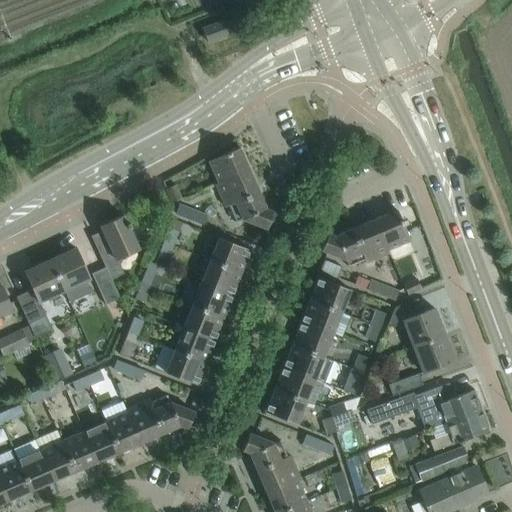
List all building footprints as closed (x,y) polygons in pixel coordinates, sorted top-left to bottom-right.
[(211,25),(216,39),(227,35),(222,21),(211,25)] [(208,161),(217,183),(248,170),(238,148),(208,161)] [(265,209),(248,170),(217,183),(214,184),(224,207),(228,206),(235,222),(242,219),(266,229),(273,212),(265,209)] [(180,199),(174,185),(165,189),(171,203),(180,199)] [(188,220),(192,211),(178,206),(175,215),(188,220)] [(396,210),(374,219),(386,250),(387,250),(409,240),(396,210)] [(205,217),(192,211),(188,220),(201,226),(205,217)] [(129,228),(130,227),(128,222),(126,223),(122,215),(99,226),(103,234),(93,239),(91,236),(90,236),(104,267),(110,280),(122,274),(118,265),(123,256),(138,249),(129,228)] [(386,250),(374,219),(334,236),(327,233),(320,250),(343,259),(347,268),(364,260),(365,263),(388,253),(387,250),(386,250)] [(167,229),(162,242),(172,245),(176,233),(167,229)] [(218,237),(209,260),(240,272),(249,250),(218,237)] [(166,260),(172,245),(162,242),(157,256),(166,260)] [(75,248),(50,259),(65,292),(90,281),(75,248)] [(65,292),(50,259),(24,271),(32,289),(15,297),(28,325),(45,317),(39,304),(65,292)] [(231,295),(240,272),(209,260),(200,282),(231,295)] [(91,274),(105,305),(119,299),(110,280),(104,267),(91,274)] [(145,271),(140,284),(149,288),(154,275),(145,271)] [(318,277),(309,300),(340,312),(349,289),(318,277)] [(379,294),(382,285),(368,279),(365,289),(379,294)] [(419,288),(415,279),(401,285),(405,294),(419,288)] [(222,317),(231,295),(200,282),(191,305),(222,317)] [(143,302),(149,288),(140,284),(134,299),(143,302)] [(396,290),(382,285),(379,294),(392,299),(396,290)] [(0,317),(12,312),(0,286),(0,317)] [(331,335),(340,312),(309,300),(300,322),(331,335)] [(393,307),(386,325),(398,320),(396,317),(404,313),(400,304),(393,307)] [(213,339),(222,317),(191,305),(182,327),(213,339)] [(402,320),(412,345),(443,333),(433,308),(402,320)] [(375,310),(369,324),(378,327),(384,313),(375,310)] [(133,318),(128,333),(137,335),(142,321),(133,318)] [(322,357),(331,335),(300,322),(291,345),(322,357)] [(373,340),(378,327),(369,324),(364,336),(373,340)] [(204,362),(213,339),(182,327),(173,350),(204,362)] [(0,339),(0,351),(2,356),(27,343),(21,330),(0,339)] [(453,360),(443,333),(412,345),(422,372),(453,360)] [(128,358),(133,344),(125,341),(119,354),(128,358)] [(333,361),(322,357),(291,345),(282,367),(314,379),(324,383),(333,361)] [(195,385),(204,362),(173,350),(164,372),(195,385)] [(357,354),(352,368),(361,372),(367,357),(357,354)] [(125,375),(129,366),(116,361),(112,370),(125,375)] [(141,371),(129,366),(125,375),(138,380),(141,371)] [(305,401),(314,379),(282,367),(274,389),(305,401)] [(347,381),(343,391),(352,395),(356,385),(361,372),(352,368),(347,381)] [(99,371),(85,377),(89,385),(102,379),(99,371)] [(388,383),(392,394),(422,383),(418,371),(388,383)] [(89,385),(85,377),(73,383),(76,391),(89,385)] [(52,384),(39,390),(43,400),(55,394),(65,391),(61,381),(52,384)] [(447,384),(413,396),(416,405),(426,430),(445,423),(444,422),(480,409),(473,389),(451,397),(447,384)] [(296,424),(305,401),(274,389),(265,412),(296,424)] [(43,400),(39,390),(25,396),(29,406),(43,400)] [(370,422),(416,405),(413,396),(412,392),(365,409),(366,412),(370,422)] [(166,395),(149,402),(148,399),(125,409),(126,412),(127,412),(140,443),(179,426),(187,429),(193,412),(169,402),(166,395)] [(355,410),(359,397),(328,408),(331,416),(332,418),(355,410)] [(488,430),(480,409),(444,422),(445,423),(449,434),(429,442),(433,451),(459,441),(460,443),(463,442),(462,440),(488,430)] [(10,410),(0,414),(0,421),(1,424),(13,418),(10,410)] [(127,412),(126,412),(105,421),(118,452),(140,443),(127,412)] [(336,430),(332,418),(331,416),(322,419),(327,433),(336,430)] [(118,452),(105,421),(83,431),(96,462),(118,452)] [(96,462),(83,431),(61,441),(74,471),(96,462)] [(248,453),(265,492),(298,478),(288,455),(286,456),(279,440),(272,443),(248,433),(241,450),(248,453)] [(316,449),(320,440),(306,434),(303,444),(316,449)] [(399,445),(403,461),(429,455),(425,439),(399,445)] [(333,445),(320,440),(316,449),(329,454),(333,445)] [(74,471),(61,441),(39,450),(52,481),(74,471)] [(420,482),(467,461),(461,447),(414,467),(420,482)] [(52,481),(39,450),(17,460),(30,490),(52,481)] [(345,459),(356,496),(367,493),(356,456),(345,459)] [(30,490),(17,460),(0,467),(0,481),(8,500),(30,490)] [(391,463),(371,469),(376,487),(397,481),(391,463)] [(475,466),(422,489),(431,511),(459,511),(457,506),(487,493),(487,492),(486,492),(475,466)] [(332,473),(336,487),(345,484),(341,471),(332,473)] [(299,480),(298,478),(265,492),(273,511),(280,511),(306,501),(297,481),(299,480)] [(349,498),(345,484),(336,487),(337,491),(340,501),(349,498)] [(337,491),(328,494),(332,504),(340,501),(337,491)] [(310,511),(306,501),(280,511),(310,511)]
